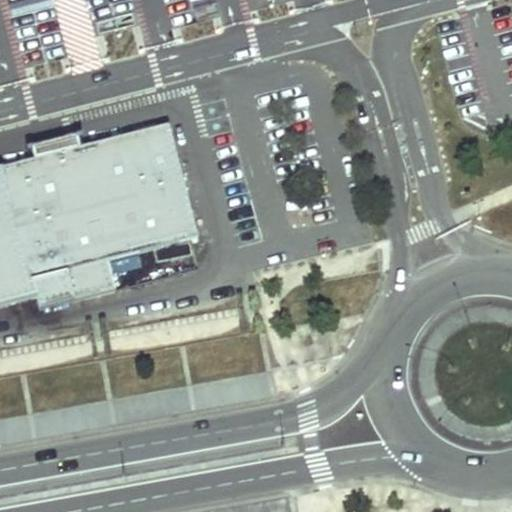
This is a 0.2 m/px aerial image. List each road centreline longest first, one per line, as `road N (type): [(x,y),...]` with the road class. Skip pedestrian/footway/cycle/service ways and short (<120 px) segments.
road 1 (primary): [(387,360),(307,413),(0,470)]
road 2 (primary): [(68,511),(424,452)]
road 3 (primary): [(511,275),(480,272),(436,286),(403,316),(387,360)]
